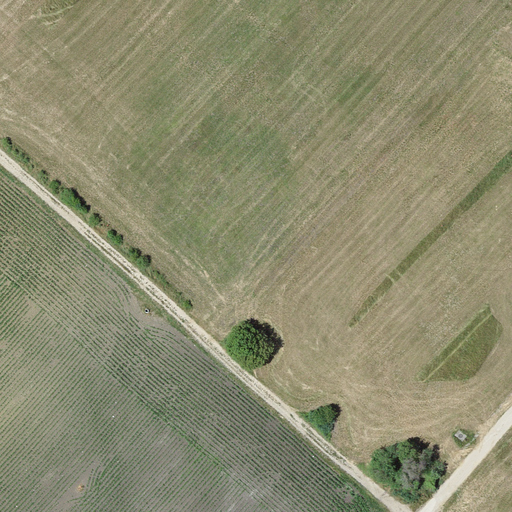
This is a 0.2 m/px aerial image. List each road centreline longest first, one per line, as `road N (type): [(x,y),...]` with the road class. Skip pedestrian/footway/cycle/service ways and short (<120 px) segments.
road 1 (track): [(0,154),(403,511)]
road 2 (track): [(426,511),(511,418)]
